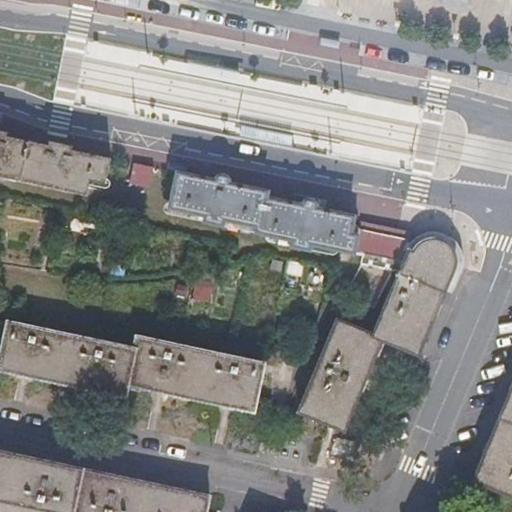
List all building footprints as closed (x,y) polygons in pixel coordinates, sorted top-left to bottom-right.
[(0,181),(20,186),(28,145),(7,140),(8,138),(0,136),(0,181)] [(28,145),(20,186),(87,200),(90,184),(105,187),(110,161),(68,153),(69,150),(62,149),(56,148),(55,150),(28,145)] [(212,184),(178,178),(170,212),(205,220),(224,223),(258,230),(264,201),(265,194),(226,187),(226,186),(227,184),(226,183),(226,182),(226,181),(225,180),(224,179),(223,178),(222,178),(221,177),(220,177),(218,177),(217,178),(216,178),(215,179),(214,180),(213,181),(213,182),(212,183),(212,184)] [(264,201),(258,230),(257,237),(293,244),(311,248),(354,257),(358,237),(359,233),(357,229),(354,227),(354,219),(312,210),(312,209),(312,208),(311,207),(311,206),(310,205),(309,204),(309,203),(307,203),(306,203),(305,203),(304,203),(303,203),(302,203),(301,204),(300,205),(300,206),(299,207),(264,201)] [(224,223),(205,220),(204,225),(222,229),(224,223)] [(358,237),(354,257),(362,259),(366,239),(358,237)] [(408,256),(411,250),(366,239),(362,259),(361,267),(345,299),(375,311),(393,273),(401,274),(404,267),(408,256)] [(415,252),(411,250),(408,256),(404,267),(401,274),(375,338),(383,342),(420,357),(456,266),(456,265),(457,261),(456,257),(455,254),(453,250),(451,247),(448,245),(445,243),(441,241),(437,241),(434,240),(430,241),(426,242),(423,244),(420,246),(417,249),(415,252)] [(311,248),(293,244),(291,250),(310,254),(311,248)] [(383,342),(375,338),(338,323),(299,416),(344,434),(383,342)] [(0,373),(58,385),(69,338),(7,325),(0,358),(0,373)] [(136,352),(134,352),(69,338),(58,385),(126,400),(128,388),(136,352)] [(193,402),(204,355),(137,341),(134,352),(136,352),(128,388),(193,402)] [(193,402),(253,415),(263,367),(204,355),(193,402)] [(511,392),(501,419),(511,423),(511,392)] [(511,423),(501,419),(475,484),(511,499),(511,423)] [(17,457),(0,453),(0,504),(5,506),(17,457)] [(17,457),(5,506),(34,511),(73,511),(83,471),(17,457)] [(83,471),(73,511),(144,511),(150,485),(83,471)] [(150,485),(144,511),(206,511),(210,497),(150,485)]
